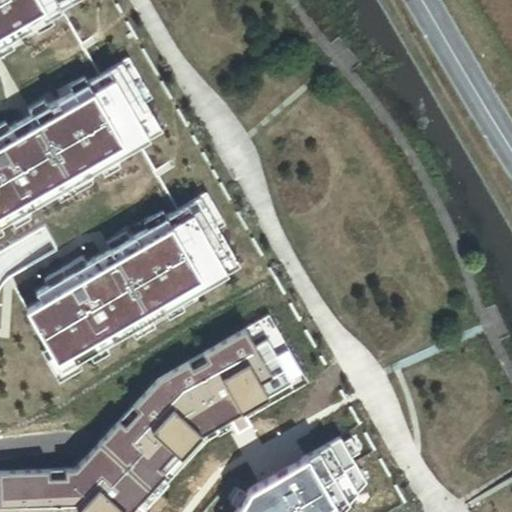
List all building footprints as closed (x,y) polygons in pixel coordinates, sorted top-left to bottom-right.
[(0,0),(0,45),(78,0),(0,0)] [(0,224),(162,131),(122,62),(0,132),(0,224)] [(40,300),(25,308),(60,369),(239,266),(199,196),(35,291),(40,300)] [(74,468),(0,470),(0,511),(146,511),(143,509),(208,440),(233,425),(236,430),(250,422),(247,417),(308,383),(268,315),(156,378),(74,468)] [(249,489),(235,511),(340,511),(366,484),(339,437),(249,489)]
